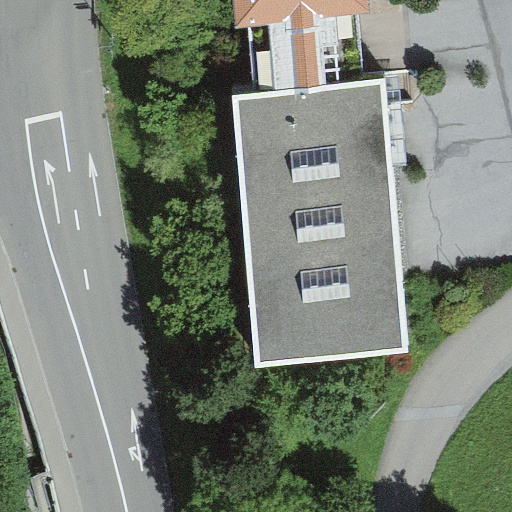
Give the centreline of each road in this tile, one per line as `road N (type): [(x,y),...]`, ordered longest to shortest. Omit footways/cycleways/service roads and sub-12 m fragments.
road 1 (secondary): [(126,511),(42,174),(26,46)]
road 2 (unclassified): [(396,511),(421,420),(481,344),(511,323)]
